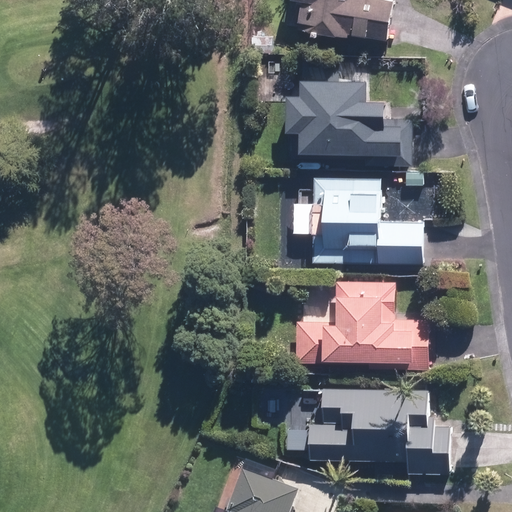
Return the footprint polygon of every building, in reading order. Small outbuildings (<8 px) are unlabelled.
[(299,6),(299,10),(293,10),(292,27),(298,28),(297,36),(358,40),(384,42),(387,1),(369,0),(285,0),(285,5),(299,6)] [(294,83),(294,96),(280,96),(278,162),(292,163),(359,165),(400,166),(402,120),(360,118),(361,85),(294,83)] [(289,203),(288,234),(313,234),(313,219),(377,221),(378,177),(309,175),(308,204),(289,203)] [(373,225),(373,230),(338,230),(338,249),(373,249),(373,263),(417,263),(418,225),(373,225)] [(314,364),(315,360),(327,361),(389,364),(404,364),(404,368),(423,369),(425,321),(390,319),(392,283),(330,280),(328,322),(293,321),(291,359),(291,363),(314,364)] [(446,425),(423,424),(424,390),(315,388),(315,409),(315,422),(303,422),(302,459),(404,461),(404,472),(445,473),(446,425)] [(289,511),(296,490),(241,473),(228,511),(289,511)]
